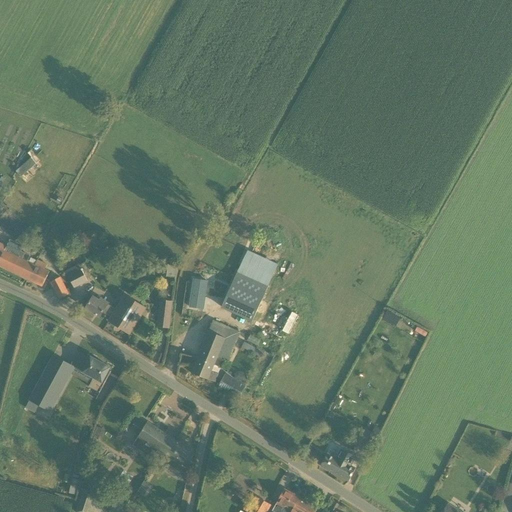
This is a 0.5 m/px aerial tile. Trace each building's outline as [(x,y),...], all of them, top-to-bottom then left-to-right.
[(31,158),(15,172),(20,178),(36,164),(31,158)] [(0,223),(15,240),(28,229),(10,209),(0,218),(0,223)] [(201,263),(222,276),(241,248),(220,234),(201,263)] [(0,266),(27,279),(34,265),(27,261),(29,256),(20,252),(19,253),(0,244),(0,266)] [(27,279),(42,286),(46,277),(49,272),(43,270),(46,264),(37,260),(34,265),(27,279)] [(74,288),(87,281),(79,264),(65,272),(74,288)] [(176,266),(164,264),(163,276),(175,278),(176,266)] [(237,272),(220,308),(252,322),(268,287),(237,272)] [(57,294),(66,289),(60,277),(51,282),(57,294)] [(194,280),(190,307),(204,309),(208,282),(194,280)] [(111,317),(109,321),(117,326),(121,329),(129,334),(135,325),(145,309),(129,300),(124,296),(115,310),(111,317)] [(283,296),(270,322),(277,326),(290,300),(283,296)] [(111,317),(115,310),(106,305),(106,304),(98,299),(97,301),(92,298),(91,300),(86,308),(100,317),(103,312),(111,317)] [(159,317),(170,318),(172,301),(161,300),(159,317)] [(214,382),(217,374),(219,368),(220,369),(223,361),(226,362),(238,333),(211,322),(195,364),(192,374),(214,382)] [(264,352),(256,348),(244,341),(241,347),(261,358),(264,352)] [(74,367),(53,356),(29,400),(30,400),(26,408),(35,413),(39,405),(51,411),(74,367)] [(91,357),(83,372),(94,378),(89,387),(100,393),(111,371),(110,371),(108,370),(110,367),(103,363),(104,362),(98,360),(98,361),(91,357)] [(225,374),(219,385),(240,397),(246,386),(229,376),(230,374),(226,372),(225,374)] [(356,423),(379,433),(392,402),(369,392),(356,423)] [(174,440),(147,422),(145,426),(136,420),(131,428),(140,434),(132,445),(151,457),(153,455),(153,456),(154,454),(162,460),(174,440)] [(371,433),(368,439),(375,443),(378,436),(371,433)] [(162,460),(187,477),(191,472),(181,466),(191,451),(174,440),(162,460)] [(327,454),(320,466),(348,481),(349,481),(355,469),(350,466),(355,456),(341,449),(336,458),(327,454)] [(71,478),(69,493),(76,494),(77,479),(71,478)] [(88,511),(95,493),(85,489),(76,511),(88,511)] [(291,511),(300,498),(285,489),(277,503),(285,508),(282,511),(291,511)] [(267,511),(271,506),(257,498),(249,511),(267,511)] [(312,511),(315,507),(300,498),(291,511),(312,511)] [(461,511),(448,503),(442,511),(461,511)]
